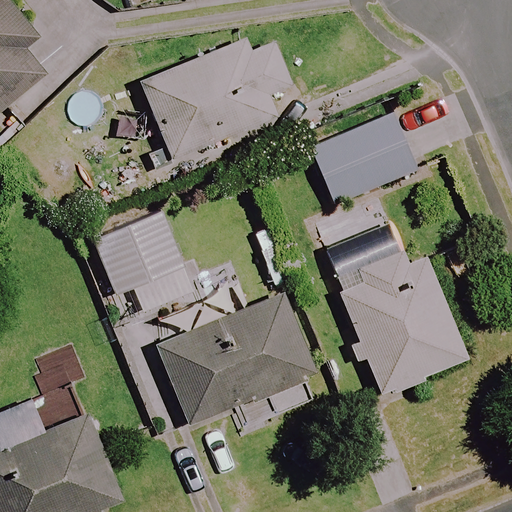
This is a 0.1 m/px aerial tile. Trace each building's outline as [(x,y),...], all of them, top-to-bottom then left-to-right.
[(0,0),(0,109),(39,76),(15,48),(30,36),(0,0)] [(284,87),(267,43),(242,53),(236,38),(133,79),(166,161),(272,119),(262,96),(284,87)] [(409,171),(386,116),(304,150),(327,205),(409,171)] [(87,240),(110,295),(125,289),(135,315),(189,293),(156,212),(87,240)] [(461,362),(415,242),(327,275),(373,396),(461,362)] [(311,378),(276,294),(150,347),(185,431),(311,378)] [(81,418),(0,450),(0,511),(94,511),(115,504),(81,418)]
